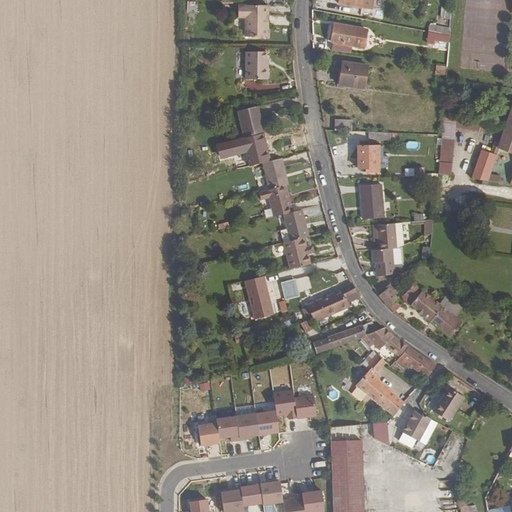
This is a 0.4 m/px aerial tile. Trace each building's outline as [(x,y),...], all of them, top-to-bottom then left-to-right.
[(245,18),(245,37),(267,37),(267,6),(238,6),(237,18),(245,18)] [(438,18),(448,22),(451,12),(442,8),(438,18)] [(364,24),(331,18),(330,28),(325,28),(323,37),(329,38),(328,44),(348,47),(349,40),(361,42),(362,40),(365,40),(367,27),(364,26),(364,24)] [(446,28),(447,22),(426,18),(425,25),(434,26),(446,28)] [(247,52),(246,81),(268,81),(268,67),(266,67),(266,52),(247,52)] [(337,80),(362,83),(365,60),(340,57),(337,80)] [(432,67),(444,68),(445,59),(433,57),(432,67)] [(495,94),(510,96),(511,89),(511,88),(508,89),(496,87),(495,94)] [(495,145),(511,150),(511,96),(510,96),(495,145)] [(238,111),(244,138),(265,133),(258,106),(238,111)] [(433,172),(446,173),(451,126),(474,128),(475,119),(439,115),(433,172)] [(326,128),(343,128),(343,117),(326,118),(326,128)] [(358,165),(370,165),(370,143),(350,144),(351,165),(358,165)] [(374,143),(370,143),(370,165),(379,164),(379,153),(374,154),(374,143)] [(471,176),(493,179),(495,173),(488,172),(495,152),(493,151),(480,147),(471,176)] [(287,185),(281,159),(264,163),(270,189),(286,185),(287,185)] [(405,169),(405,176),(414,176),(413,168),(405,169)] [(359,215),(380,213),(376,181),(355,184),(359,215)] [(293,212),(286,185),(270,189),(259,192),(261,202),(271,200),(275,216),(284,214),(293,212)] [(305,218),(322,213),(320,204),(302,209),(305,218)] [(308,236),(301,210),(293,212),(284,214),(290,240),(308,236)] [(391,221),(393,237),(400,236),(399,220),(391,221)] [(376,247),(390,246),(393,244),(391,221),(374,222),(376,247)] [(311,262),(305,237),(290,240),(284,242),(291,268),(311,262)] [(272,255),(284,254),(282,244),(271,245),(272,255)] [(398,245),(390,246),(392,262),(399,262),(398,245)] [(376,276),(392,272),(392,262),(390,246),(376,247),(370,248),(371,264),(375,264),(376,276)] [(282,283),(307,276),(304,266),(279,273),(282,283)] [(255,319),(274,313),(263,275),(244,281),(255,319)] [(286,296),(312,290),(309,277),(283,282),(286,296)] [(357,295),(349,281),(338,286),(340,289),(305,304),(311,317),(313,320),(348,305),(346,301),(357,295)] [(419,311),(448,335),(459,320),(451,313),(436,301),(411,281),(402,293),(411,299),(408,303),(415,308),(419,311)] [(393,311),(404,319),(408,313),(396,304),(395,305),(389,300),(394,295),(392,293),(395,290),(387,282),(383,285),(385,287),(377,294),(393,311)] [(398,298),(406,305),(408,303),(411,299),(402,293),(398,298)] [(436,301),(451,313),(457,305),(442,293),(436,301)] [(306,319),(299,322),(304,332),(311,328),(306,319)] [(369,331),(374,329),(371,320),(325,337),(325,338),(312,342),(315,351),(328,346),(360,335),(362,334),(369,331)] [(386,348),(396,355),(405,344),(383,326),(369,331),(362,334),(368,339),(376,348),(380,343),(386,348)] [(397,356),(425,376),(433,363),(405,344),(396,355),(397,356)] [(394,361),(401,366),(404,361),(397,356),(394,361)] [(354,386),(391,414),(400,401),(397,399),(392,395),(373,380),(385,365),(377,357),(364,373),(360,370),(354,378),(358,380),(354,386)] [(430,410),(446,421),(462,397),(446,386),(430,410)] [(296,418),(316,415),(313,396),(293,398),(296,418)] [(267,404),(215,409),(215,417),(268,412),(267,404)] [(398,428),(407,435),(416,440),(428,418),(425,417),(423,415),(421,416),(419,415),(411,409),(398,428)] [(258,435),(255,413),(235,416),(238,440),(246,439),(246,437),(258,435)] [(218,443),(216,423),(197,426),(200,446),(218,443)] [(331,497),(331,511),(362,511),(360,423),(329,428),(331,497)] [(389,442),(388,423),(372,424),(373,443),(389,442)] [(262,504),(281,501),(279,481),(259,484),(262,504)] [(222,511),(235,511),(242,511),(239,487),(231,488),(231,491),(220,492),(222,511)] [(293,499),(281,501),(283,511),(303,511),(301,493),(293,494),(293,499)] [(188,499),(189,511),(208,511),(207,497),(188,499)]
